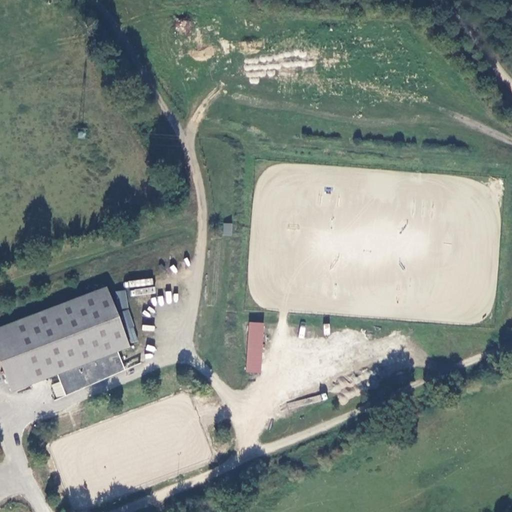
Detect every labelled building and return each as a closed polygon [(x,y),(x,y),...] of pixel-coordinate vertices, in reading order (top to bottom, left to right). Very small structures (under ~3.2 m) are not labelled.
[(223,223),(223,235),(232,236),(232,223),(223,223)] [(23,387),(56,375),(59,382),(64,396),(95,384),(94,380),(98,379),(98,380),(123,371),(115,352),(128,347),(105,287),(10,323),(21,353),(11,357),(23,387)] [(248,322),(245,372),(261,373),(264,323),(248,322)] [(0,368),(9,393),(23,387),(11,357),(21,353),(10,323),(0,326),(0,368)] [(328,342),(352,344),(353,331),(330,329),(328,342)] [(59,382),(50,385),(55,399),(64,396),(59,382)]
